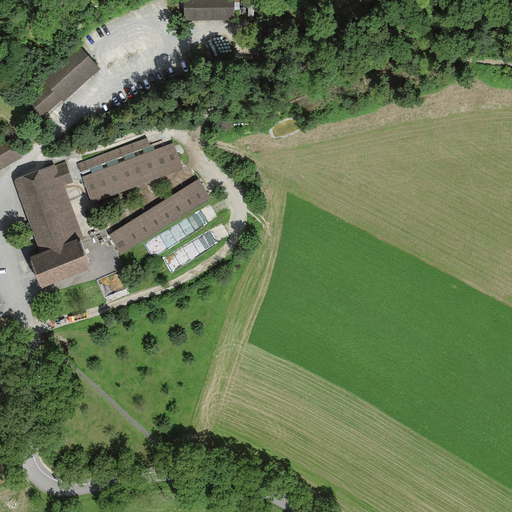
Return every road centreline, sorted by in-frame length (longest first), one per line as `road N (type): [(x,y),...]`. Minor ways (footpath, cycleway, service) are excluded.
road 1 (track): [(29,329),(168,286),(212,263),(234,239),(242,215),(237,194),(200,161),(191,141),(248,54)]
road 2 (residential): [(301,511),(249,486),(198,474),(74,490),(40,479),(27,452),(29,329)]
road 3 (track): [(225,30),(233,46),(272,57),(314,46),(410,47),(511,61)]
road 4 (track): [(29,329),(182,473)]
road 5 (track): [(225,30),(317,18),(362,0)]
